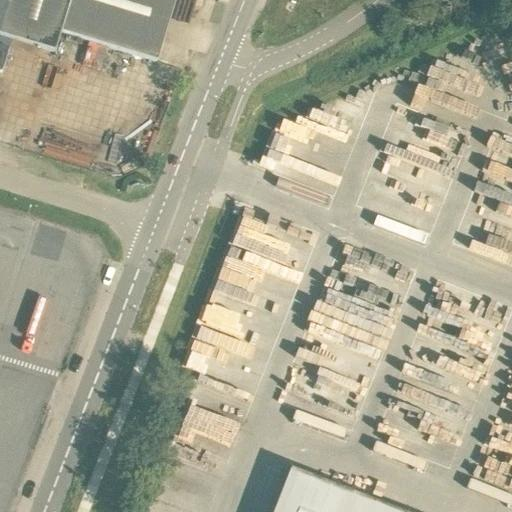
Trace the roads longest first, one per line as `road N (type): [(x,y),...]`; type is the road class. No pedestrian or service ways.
road 1 (unclassified): [(45,511),(157,224)]
road 2 (unclassified): [(220,59),(257,69),(378,0)]
road 3 (unclassified): [(157,224),(220,59)]
road 4 (unclassified): [(157,224),(0,176)]
